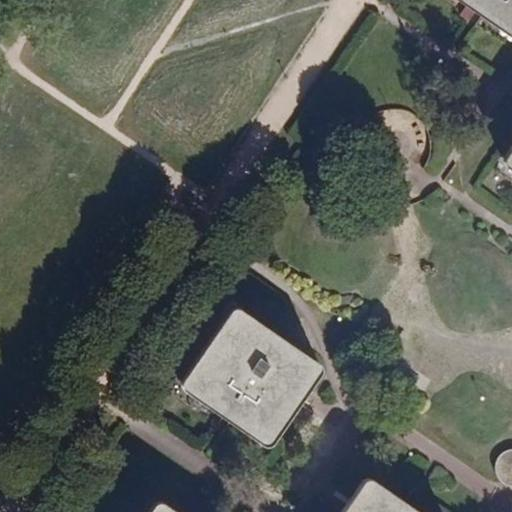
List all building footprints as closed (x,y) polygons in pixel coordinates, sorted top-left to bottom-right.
[(511,0),(465,0),(470,3),(468,6),(482,16),(484,13),(498,22),(500,20),(511,27),(511,0)] [(484,13),(482,16),(511,36),(511,27),(500,20),(498,22),(484,13)] [(504,164),(507,166),(511,170),(511,161),(508,159),(511,153),(509,150),(504,156),(503,159),(503,162),(504,164)] [(231,308),(229,311),(214,334),(216,335),(220,331),(222,332),(237,311),(243,315),(245,313),(239,309),(236,308),(233,308),(231,308)] [(315,366),(308,361),(310,358),(245,313),(243,315),(237,311),(222,332),(220,331),(216,335),(214,334),(186,373),(189,375),(184,381),(205,395),(203,398),(217,408),(215,411),(230,422),(233,419),(246,428),(248,425),(269,439),(274,433),(276,435),(298,403),(279,391),(288,379),(306,391),(307,391),(301,387),(315,366)] [(301,387),(307,391),(319,372),(320,370),(320,367),(319,365),(317,362),(310,358),(308,361),(315,366),(301,387)] [(182,387),(183,390),(215,411),(217,408),(203,398),(205,395),(184,381),(189,375),(186,373),(182,379),(181,382),(181,384),(182,387)] [(279,391),(298,403),(306,391),(288,379),(279,391)] [(230,422),(262,443),(264,444),(267,444),(270,443),(276,435),(274,433),(269,439),(248,425),(246,428),(233,419),(230,422)] [(511,453),(499,455),(504,479),(511,477),(511,453)] [(376,487),(378,484),(372,480),(367,478),(364,479),(362,482),(350,499),(356,504),(370,483),(376,487)] [(350,499),(341,511),(343,511),(419,511),(378,484),(376,487),(370,483),(356,504),(350,499)] [(170,507),(163,503),(160,502),(158,501),(155,503),(148,511),(157,511),(161,506),(168,511),(170,507)]
